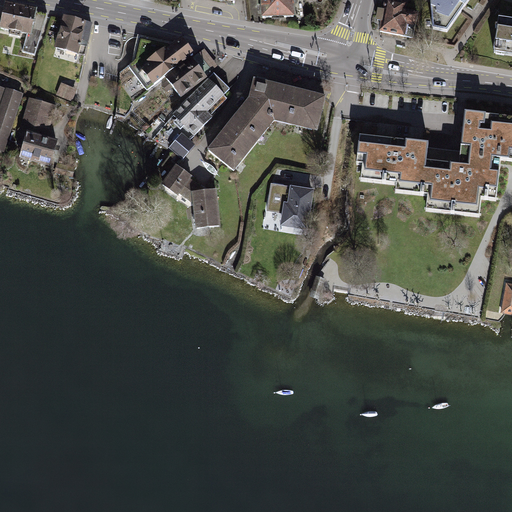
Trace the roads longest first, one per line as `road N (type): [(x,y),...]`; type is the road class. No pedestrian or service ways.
road 1 (primary): [(180,24),(346,63)]
road 2 (primary): [(511,86),(346,63)]
road 3 (primary): [(180,24),(59,0)]
